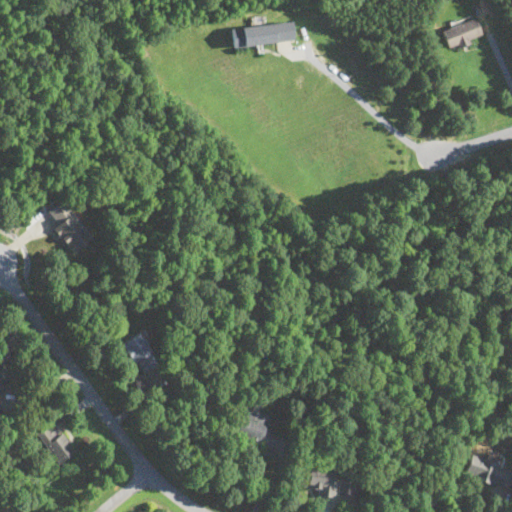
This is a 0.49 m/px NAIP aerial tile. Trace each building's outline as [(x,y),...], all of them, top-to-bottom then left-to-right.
[(442,29),(448,47),(457,44),(459,47),(470,43),(469,39),(482,34),(476,17),(442,29)] [(294,38),(291,19),(230,28),(233,47),(294,38)] [(91,235),(60,198),(43,213),(74,250),(91,235)] [(159,360),(137,331),(117,345),(140,375),(159,360)] [(0,393),(11,388),(0,363),(0,393)] [(271,447),(276,428),(264,425),(267,413),(240,406),(232,437),(271,447)] [(35,432),(56,463),(74,451),(53,420),(35,432)] [(508,490),(511,478),(511,467),(469,453),(462,474),(508,490)] [(333,498),(337,468),(306,465),(304,484),(313,485),(312,495),(333,498)] [(338,496),(353,497),(353,480),(339,479),(338,496)]
